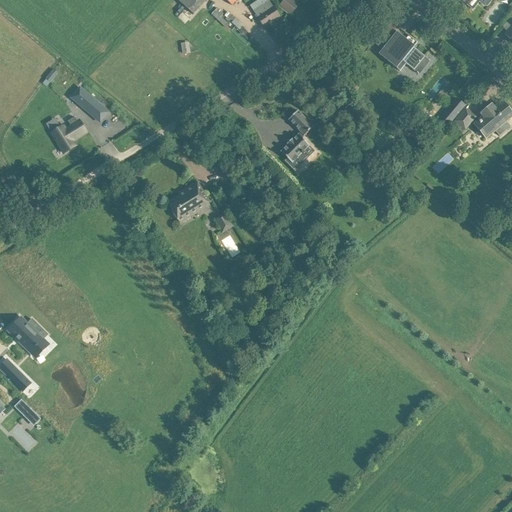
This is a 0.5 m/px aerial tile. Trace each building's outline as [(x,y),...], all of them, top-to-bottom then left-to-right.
[(177,0),(193,14),(205,0),(177,0)] [(253,11),(258,19),(264,27),(280,17),(268,0),(253,11)] [(284,0),(280,6),(282,8),(290,14),(297,5),(291,0),(284,0)] [(222,15),(217,20),(226,28),(229,25),(228,23),(224,20),(222,17),(223,16),(222,15)] [(511,15),(509,20),(502,27),(507,31),(504,34),(510,40),(511,39),(511,40),(511,15)] [(378,54),(387,61),(399,71),(405,64),(413,70),(424,57),(429,61),(429,60),(413,47),(410,45),(414,40),(408,35),(405,39),(397,32),(391,40),(381,32),(388,24),(387,24),(370,45),(371,45),(373,42),(382,49),(378,54)] [(71,98),(90,114),(99,104),(80,88),(71,98)] [(456,99),(439,119),(448,127),(465,106),(456,99)] [(492,104),(484,111),(480,113),(483,116),(474,124),(485,138),(495,131),(499,136),(510,127),(506,121),(511,116),(511,112),(502,101),(494,107),(492,104)] [(460,127),(464,130),(475,117),(465,110),(451,126),(457,131),(460,127)] [(292,139),(291,140),(288,143),(287,144),(288,145),(281,152),(280,152),(287,159),(285,161),(284,161),(295,172),(295,171),(294,170),(307,157),(305,155),(305,154),(303,152),(309,146),(310,146),(302,138),(304,136),(313,127),(313,126),(298,111),(288,120),(289,121),(289,120),(301,132),(298,135),(298,134),(298,135),(293,140),(292,139)] [(86,131),(80,121),(78,122),(74,117),(68,121),(71,126),(63,131),(61,127),(51,132),(64,153),(74,147),(70,141),(86,131)] [(211,204),(202,190),(197,182),(184,189),(186,192),(167,203),(180,223),(211,204)] [(222,233),(233,226),(224,212),(219,215),(213,219),(222,233)] [(0,310),(12,303),(0,282),(0,310)] [(20,319),(9,330),(16,337),(15,338),(16,338),(17,337),(19,340),(18,341),(19,341),(20,340),(24,344),(23,345),(30,352),(42,339),(47,334),(43,331),(31,319),(26,325),(20,319)] [(6,373),(5,374),(22,391),(21,390),(22,389),(24,387),(28,382),(29,384),(30,383),(13,366),(6,373)] [(14,406),(13,407),(28,421),(35,414),(40,419),(21,399),(20,400),(23,402),(17,409),(14,406)]
